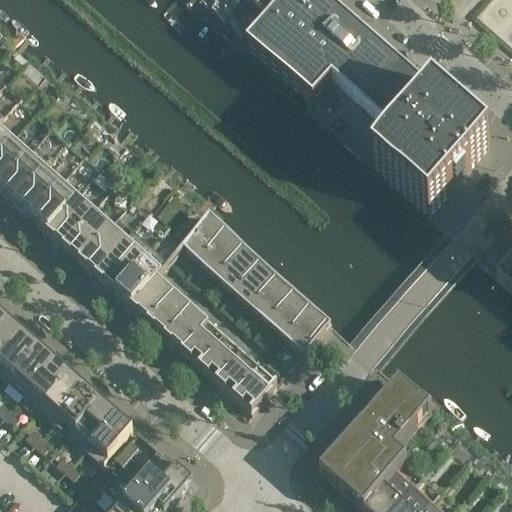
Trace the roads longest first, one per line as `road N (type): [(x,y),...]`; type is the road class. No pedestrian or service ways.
road 1 (residential): [(0,260),(256,486)]
road 2 (residential): [(511,192),(360,365)]
road 3 (residential): [(511,114),(382,0)]
road 4 (residential): [(256,486),(360,365)]
